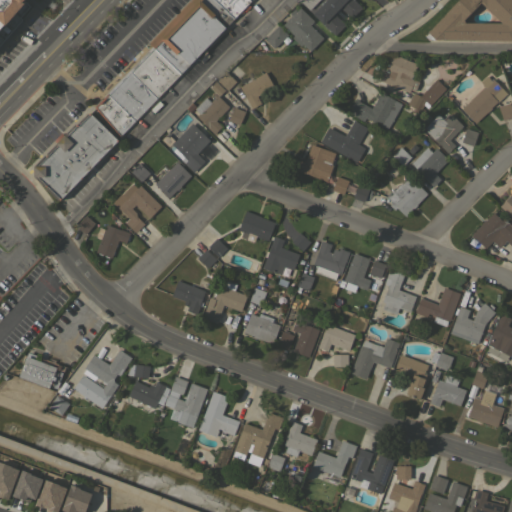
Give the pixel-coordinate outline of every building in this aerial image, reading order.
[(0,0),(0,16),(16,0),(15,0),(0,0)] [(148,43),(190,0),(213,0),(233,19),(179,74),(151,46),(148,43)] [(249,0),(250,1),(233,19),(213,0),(249,0)] [(318,0),(308,10),(300,2),(301,0),(318,0)] [(353,0),(361,8),(350,18),(340,8),(334,14),(345,25),(334,35),(312,13),(325,0),(353,0)] [(511,0),(511,41),(427,39),(424,36),(427,33),(427,32),(446,13),(445,12),(456,0),(511,0)] [(322,37),(309,51),(302,44),(300,46),(291,37),(293,35),(282,25),(292,15),(289,13),(293,9),(296,11),(299,7),(313,21),(309,25),(322,37)] [(273,48),(264,39),(277,25),(287,34),(273,48)] [(179,74),(156,98),(128,70),(151,46),(179,74)] [(383,71),(384,71),(391,57),(399,56),(422,67),(420,72),(414,70),(411,78),(414,80),(413,81),(418,83),(415,91),(410,89),(409,93),(398,88),(398,90),(393,87),(393,86),(379,80),(383,71)] [(156,98),(119,136),(94,107),(95,106),(94,105),(128,70),(156,98)] [(235,81),(227,90),(216,80),(225,71),(235,81)] [(247,82),(246,80),(249,79),(249,80),(265,71),(273,86),(256,96),(260,103),(251,109),(246,100),(247,100),(239,86),(247,82)] [(461,109),(470,100),(484,86),(479,82),(486,76),(490,80),(492,78),(506,93),(490,107),(491,108),(487,112),(486,112),(475,123),(461,109)] [(365,117),(363,121),(347,112),(355,99),(371,108),(380,92),(401,104),(386,130),(365,117)] [(426,100),(425,101),(429,103),(426,107),(425,107),(423,111),(419,109),(418,111),(407,104),(413,92),(426,100)] [(206,127),(207,126),(196,116),(198,113),(194,109),(205,97),(210,102),(214,97),(212,96),(214,94),(216,95),(228,106),(215,121),(221,126),(213,134),(206,127)] [(498,106),(509,102),(511,110),(511,116),(503,120),(498,106)] [(233,107),(245,111),(239,125),(227,120),(233,107)] [(33,177),(33,174),(32,172),(32,166),(33,165),(55,142),(53,140),(61,132),(63,135),(74,124),(75,125),(87,113),(88,114),(89,112),(118,140),(116,142),(116,141),(60,199),(59,198),(57,200),(33,177)] [(462,125),(448,139),(454,145),(447,153),(425,131),(427,129),(424,127),(437,114),(444,120),(450,114),(462,125)] [(319,142),(328,127),(344,136),(353,120),(366,128),(357,144),(365,148),(357,163),(319,142)] [(196,153),(204,161),(193,172),(180,159),(183,157),(171,144),(192,123),(209,140),(196,153)] [(477,132),(473,146),(461,142),(465,128),(477,132)] [(311,144),(335,153),(330,165),(332,166),(326,182),(293,169),(296,159),(304,162),(311,144)] [(391,156),(400,147),(410,157),(402,166),(391,156)] [(426,147),(431,152),(435,148),(447,160),(434,173),(440,179),(432,187),(425,180),(426,180),(415,169),(416,169),(410,163),(426,147)] [(176,161),(190,175),(180,185),(181,186),(176,191),(175,190),(168,198),(154,184),(157,180),(176,161)] [(141,182),(130,172),(138,163),(149,173),(141,182)] [(336,176),(348,180),(343,194),(331,190),(336,176)] [(426,194),(416,204),(417,204),(413,208),(412,208),(405,215),(406,215),(405,217),(396,208),(394,210),(389,205),(391,202),(386,197),(392,190),(393,191),(401,183),(409,176),(426,194)] [(161,206),(149,218),(135,204),(131,208),(135,212),(136,216),(144,223),(135,232),(124,222),(128,218),(112,202),(120,193),(121,194),(132,183),(137,188),(139,185),(161,206)] [(352,198),(357,184),(369,188),(364,200),(362,202),(352,198)] [(511,217),(507,213),(507,214),(499,206),(510,194),(511,196),(511,217)] [(255,236),(253,242),(240,237),(241,232),(237,230),(245,210),(260,216),(260,217),(274,222),(267,241),(255,236)] [(470,234),(481,224),(480,223),(484,219),(485,220),(493,212),(500,220),(504,216),(511,224),(511,247),(506,241),(499,247),(492,241),(485,248),(470,234)] [(75,226),(85,215),(94,223),(85,234),(75,226)] [(100,239),(95,237),(99,227),(104,229),(106,224),(119,229),(120,229),(129,232),(128,236),(129,236),(128,241),(126,240),(125,242),(117,239),(110,258),(95,252),(100,239)] [(299,232),(310,241),(302,251),(291,242),(299,232)] [(291,270),(283,266),(280,274),(275,272),(274,273),(261,267),(270,245),(271,240),(269,240),(271,236),(272,237),(273,235),(283,239),(280,247),(297,254),(291,270)] [(226,247),(218,256),(207,246),(215,237),(226,247)] [(340,274),(337,273),(334,279),(314,272),(316,266),(312,264),(318,249),(317,249),(321,240),(331,244),(328,252),(331,253),(333,248),(338,250),(339,248),(349,251),(340,274)] [(213,261),(217,264),(212,269),(209,266),(207,268),(197,258),(205,249),(216,259),(213,261)] [(362,277),(370,280),(366,290),(356,286),(354,292),(343,288),(346,281),(342,280),(353,252),(369,258),(362,277)] [(385,264),(379,278),(368,273),(373,260),(385,264)] [(409,312),(398,308),(396,314),(381,309),(384,302),(381,301),(389,280),(385,278),(389,266),(404,272),(397,289),(415,296),(409,312)] [(308,290),(301,287),(299,293),(295,291),(297,286),(296,286),(301,272),(313,276),(308,290)] [(201,317),(209,296),(213,298),(218,285),(219,285),(222,279),(236,284),(233,290),(246,295),(240,311),(223,305),(216,322),(201,317)] [(195,314),(186,310),(187,306),(183,304),(184,301),(171,296),(177,280),(204,290),(195,314)] [(253,287),(265,292),(260,305),(248,301),(253,287)] [(449,320),(435,315),(434,316),(427,313),(426,317),(414,312),(419,298),(437,304),(443,287),(459,293),(449,320)] [(449,333),(456,315),(455,315),(458,306),(468,310),(465,317),(472,320),(475,312),(483,302),(494,312),(486,321),(483,325),(476,343),(449,333)] [(257,338),(253,337),(253,336),(242,332),(249,313),(257,316),(259,313),(273,318),(271,322),(279,325),(272,344),(257,338)] [(511,328),(511,350),(509,356),(486,344),(489,336),(500,313),(510,318),(506,325),(511,328)] [(308,357),(292,351),(299,333),(291,330),(295,320),(304,323),(318,329),(308,357)] [(348,350),(330,343),(327,351),(324,350),(324,351),(319,349),(319,348),(317,347),(320,338),(321,338),(326,324),(354,334),(348,350)] [(293,335),(288,348),(276,344),(281,330),(293,335)] [(349,373),(360,345),(361,346),(363,340),(376,344),(382,346),(385,337),(398,342),(389,368),(371,361),(365,379),(349,373)] [(72,388),(82,374),(102,388),(105,383),(83,368),(92,354),(108,364),(118,349),(130,357),(118,375),(116,373),(112,378),(113,381),(117,384),(101,408),(72,388)] [(27,352),(64,366),(56,388),(48,386),(48,388),(18,376),(27,352)] [(452,357),(446,370),(434,365),(439,352),(452,357)] [(332,354),(347,353),(347,366),(332,366),(332,354)] [(426,364),(426,363),(429,364),(427,370),(425,369),(423,373),(426,374),(421,387),(423,387),(419,399),(404,394),(411,376),(393,370),(399,354),(426,364)] [(132,376),(132,375),(128,374),(129,370),(133,371),(134,363),(148,365),(147,378),(132,376)] [(475,371),(486,375),(481,388),(470,384),(475,371)] [(459,405),(441,398),(438,406),(428,403),(431,393),(432,394),(437,379),(441,381),(444,374),(458,379),(455,386),(465,389),(459,405)] [(169,390),(174,376),(187,380),(182,394),(169,390)] [(127,395),(134,380),(147,386),(149,383),(153,385),(155,381),(165,386),(154,408),(127,395)] [(183,400),(190,382),(206,388),(191,427),(176,422),(180,411),(163,404),(167,394),(176,398),(183,400)] [(212,391),(227,397),(221,414),(238,421),(233,435),(220,431),(221,430),(218,429),(215,437),(197,430),(212,391)] [(61,414),(65,415),(64,418),(59,416),(60,415),(48,406),(56,395),(68,403),(61,414)] [(491,404),(502,408),(496,427),(482,422),(482,423),(474,420),(475,419),(466,416),(473,397),(491,404)] [(243,422),(261,429),(267,412),(282,418),(278,429),(273,428),(270,435),(275,437),(271,448),(266,446),(262,458),(249,453),(252,444),(249,443),(245,455),(233,450),(243,422)] [(511,429),(511,431),(502,425),(505,421),(503,420),(507,415),(509,416),(511,412),(511,429)] [(310,455),(298,450),(296,456),(284,452),(286,446),(282,445),(291,421),(301,424),(298,432),(316,439),(310,455)] [(317,451),(334,457),(337,451),(341,440),(356,445),(351,457),(347,456),(345,463),(344,463),(339,477),(311,466),(317,451)] [(382,486),(381,486),(379,494),(358,486),(360,481),(348,477),(359,448),(371,453),(365,470),(371,473),(378,454),(392,460),(382,486)] [(271,452),(283,457),(278,471),(266,466),(271,452)] [(0,462),(10,466),(9,466),(17,469),(8,495),(7,494),(6,499),(0,497),(0,462)] [(395,479),(394,465),(409,465),(409,479),(395,479)] [(19,470),(30,474),(29,475),(41,479),(33,500),(26,497),(25,501),(10,495),(19,470)] [(432,474),(446,479),(441,493),(427,488),(432,474)] [(65,488),(55,511),(43,511),(45,509),(34,505),(43,480),(65,488)] [(420,494),(420,493),(415,506),(416,506),(413,511),(403,511),(394,509),(397,501),(387,497),(392,482),(410,488),(413,480),(424,484),(420,494)] [(466,486),(458,506),(454,504),(451,511),(433,511),(422,508),(428,492),(445,499),(451,481),(466,486)] [(64,511),(59,510),(69,484),(79,488),(79,490),(89,494),(82,511),(64,511)] [(503,505),(500,511),(470,511),(474,499),(472,498),(474,491),(476,492),(476,490),(486,492),(484,500),(503,505)] [(502,511),(511,511),(511,502),(505,501),(502,511)]
